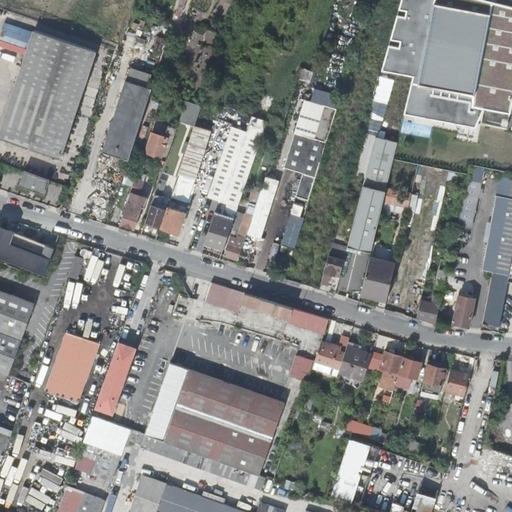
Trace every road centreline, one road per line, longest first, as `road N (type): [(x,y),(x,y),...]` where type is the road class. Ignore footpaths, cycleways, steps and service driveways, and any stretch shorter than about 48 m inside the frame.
road 1 (residential): [(0,201),(403,329),(511,344)]
road 2 (unknown): [(119,511),(136,466),(246,494)]
road 3 (unknown): [(180,258),(223,130)]
